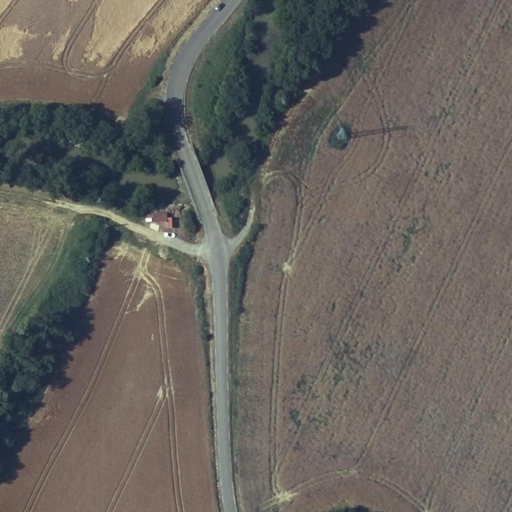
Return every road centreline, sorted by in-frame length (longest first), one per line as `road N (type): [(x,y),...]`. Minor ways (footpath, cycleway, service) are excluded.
road 1 (unclassified): [(230,511),(217,265),(183,150),(174,83),(194,39),(235,0)]
road 2 (track): [(214,246),(0,191)]
